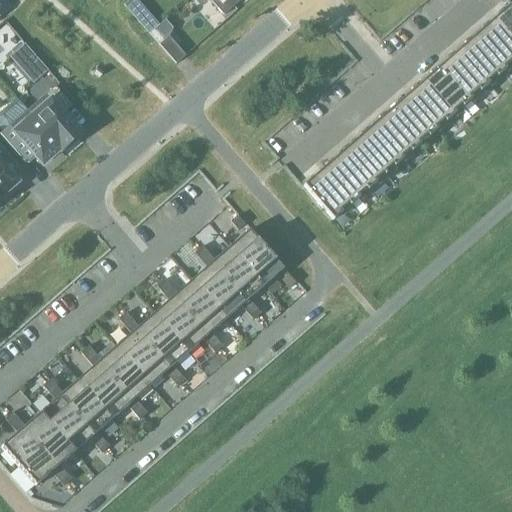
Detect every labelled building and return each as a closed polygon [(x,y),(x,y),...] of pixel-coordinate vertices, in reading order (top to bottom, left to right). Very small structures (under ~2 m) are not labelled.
[(0,0),(0,16),(9,8),(0,0)] [(208,0),(223,16),(241,0),(208,0)] [(511,8),(510,6),(493,21),(511,42),(511,8)] [(146,12),(136,21),(149,35),(159,26),(146,12)] [(511,42),(493,21),(475,36),(505,70),(511,64),(511,42)] [(475,36),(458,51),(488,85),(505,70),(475,36)] [(185,57),(168,38),(159,46),(175,65),(185,57)] [(22,44),(8,56),(32,83),(45,72),(22,44)] [(458,51),(441,66),(471,100),(488,85),(458,51)] [(441,66),(423,81),(454,115),(471,100),(441,66)] [(423,81),(406,96),(436,131),(454,115),(423,81)] [(55,87),(27,111),(60,149),(59,149),(60,150),(63,148),(66,151),(79,140),(76,137),(79,134),(62,114),(71,106),(55,87)] [(406,96),(389,111),(419,146),(436,131),(406,96)] [(27,111),(0,134),(0,135),(16,154),(26,146),(42,165),(59,149),(60,149),(27,111)] [(389,111),(372,127),(402,161),(419,146),(389,111)] [(372,127),(354,142),(384,176),(402,161),(372,127)] [(354,142),(337,157),(367,191),(384,176),(354,142)] [(0,146),(0,196),(3,194),(6,197),(18,186),(9,175),(18,167),(9,156),(0,146)] [(337,157),(320,172),(350,206),(367,191),(337,157)] [(350,206),(320,172),(303,187),(333,221),(350,206)] [(230,223),(237,231),(244,226),(236,217),(230,223)] [(248,231),(229,248),(246,268),(266,251),(248,231)] [(194,254),(200,261),(208,254),(202,247),(194,254)] [(214,261),(210,265),(227,285),(246,268),(229,248),(214,261)] [(283,270),(266,251),(246,268),(263,287),(283,270)] [(206,268),(210,265),(214,261),(208,254),(200,261),(206,268)] [(227,285),(210,265),(206,268),(191,281),(208,301),(227,285)] [(244,304),(248,301),(263,287),(246,268),(227,285),(244,304)] [(281,281),(289,290),(295,284),(288,276),(281,281)] [(162,294),(170,288),(164,281),(156,287),(162,294)] [(172,298),(189,318),(208,301),(191,281),(176,295),(172,298)] [(208,301),(225,321),(240,307),(244,304),(227,285),(208,301)] [(176,295),(170,288),(162,294),(168,301),(172,298),(176,295)] [(170,334),(189,318),(172,298),(168,301),(153,315),(170,334)] [(210,334),(225,321),(208,301),(189,318),(206,337),(210,334)] [(248,301),(244,304),(240,307),(247,314),(254,308),(248,301)] [(254,308),(247,314),(253,321),(260,315),(254,308)] [(124,328),(132,321),(126,314),(118,321),(124,328)] [(153,315),(138,328),(134,331),(152,351),(170,334),(153,315)] [(206,337),(189,318),(170,334),(187,354),(203,340),(206,337)] [(138,328),(132,321),(124,328),(130,335),(134,331),(138,328)] [(130,335),(115,348),(133,368),(152,351),(134,331),(130,335)] [(168,370),(172,367),(187,354),(170,334),(152,351),(168,370)] [(216,341),(210,334),(206,337),(203,340),(209,347),(216,341)] [(216,341),(209,347),(215,355),(222,348),(216,341)] [(114,384),(133,368),(115,348),(111,344),(100,353),(104,358),(100,361),(96,364),(114,384)] [(80,354),(86,361),(94,354),(88,347),(80,354)] [(168,370),(152,351),(133,368),(149,387),(165,374),(168,370)] [(86,361),(92,368),(96,364),(100,361),(94,354),(86,361)] [(96,364),(92,368),(77,381),(95,401),(114,384),(96,364)] [(178,374),(172,367),(168,370),(165,374),(171,381),(178,374)] [(114,384),(131,403),(134,400),(149,387),(133,368),(114,384)] [(178,374),(171,381),(177,388),(185,381),(178,374)] [(42,387),(48,394),(56,387),(50,380),(42,387)] [(58,398),(76,418),(95,401),(77,381),(62,394),(58,398)] [(127,407),(131,403),(114,384),(95,401),(111,420),(127,407)] [(56,387),(48,394),(54,401),(58,398),(62,394),(56,387)] [(58,434),(76,418),(58,398),(54,401),(40,413),(58,434)] [(134,400),(131,403),(127,407),(133,414),(140,407),(134,400)] [(95,401),(76,418),(93,437),(96,433),(111,420),(95,401)] [(147,414),(140,407),(133,414),(139,421),(147,414)] [(4,420),(10,427),(18,420),(12,413),(4,420)] [(58,434),(40,413),(24,427),(20,431),(38,451),(58,434)] [(58,434),(74,453),(89,440),(93,437),(76,418),(58,434)] [(18,420),(10,427),(13,430),(16,434),(20,431),(24,427),(18,420)] [(18,469),(38,451),(20,431),(16,434),(13,430),(0,440),(0,447),(0,448),(18,469)] [(89,440),(95,447),(102,440),(96,433),(93,437),(89,440)] [(58,467),(74,453),(58,434),(38,451),(55,470),(58,467)] [(102,440),(95,447),(101,454),(109,447),(102,440)] [(55,470),(38,451),(18,469),(20,471),(22,473),(35,487),(51,473),(55,470)] [(58,467),(55,470),(51,473),(57,480),(65,474),(58,467)] [(18,469),(11,475),(13,478),(14,479),(22,473),(20,471),(18,469)] [(71,481),(65,474),(57,480),(63,487),(71,481)]
